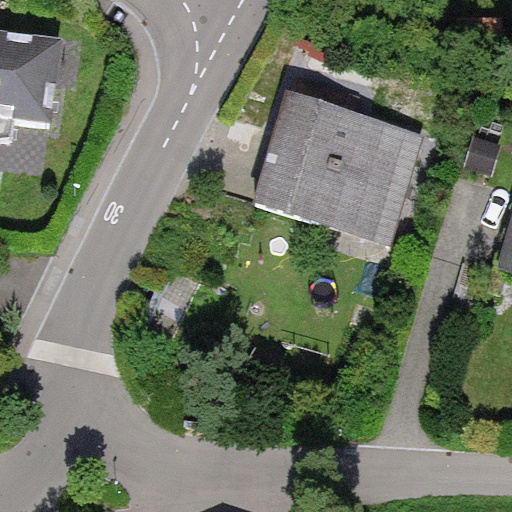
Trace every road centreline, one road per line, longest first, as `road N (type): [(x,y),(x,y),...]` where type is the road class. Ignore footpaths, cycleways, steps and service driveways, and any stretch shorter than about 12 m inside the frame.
road 1 (residential): [(41,457),(81,303),(243,0)]
road 2 (residential): [(41,457),(207,475),(511,473)]
